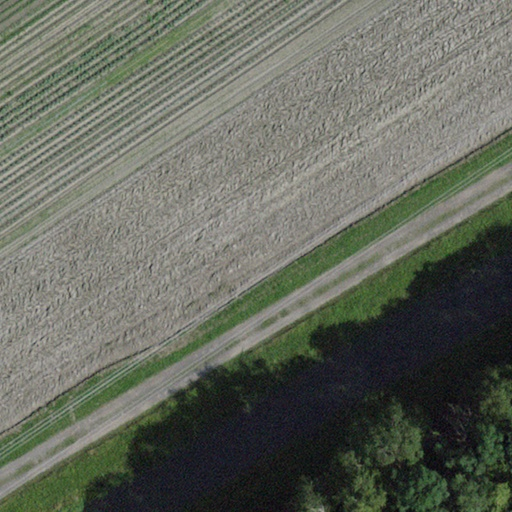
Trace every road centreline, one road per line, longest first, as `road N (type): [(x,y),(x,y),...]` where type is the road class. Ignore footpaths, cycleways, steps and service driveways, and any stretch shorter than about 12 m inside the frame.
road 1 (track): [(511,179),(0,487)]
road 2 (track): [(317,511),(511,394)]
